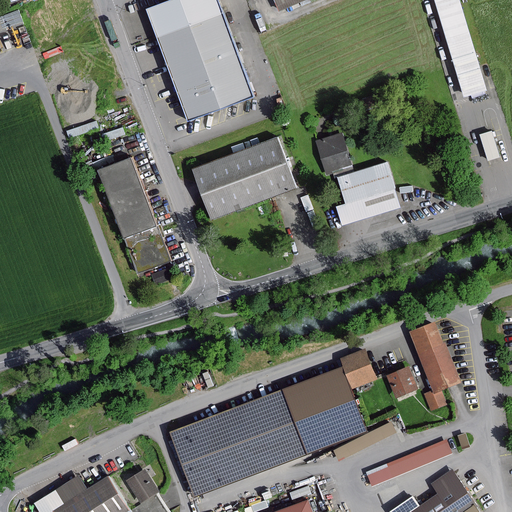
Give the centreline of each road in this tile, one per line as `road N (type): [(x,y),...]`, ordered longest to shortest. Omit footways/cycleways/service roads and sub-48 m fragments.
road 1 (unclassified): [(467,304),(153,421)]
road 2 (secondary): [(511,204),(198,297)]
road 3 (unclassified): [(104,0),(202,264),(206,282),(198,297)]
road 4 (unclassified): [(502,511),(467,304)]
road 5 (secondary): [(198,297),(0,362)]
road 6 (unclassified): [(153,421),(0,496)]
